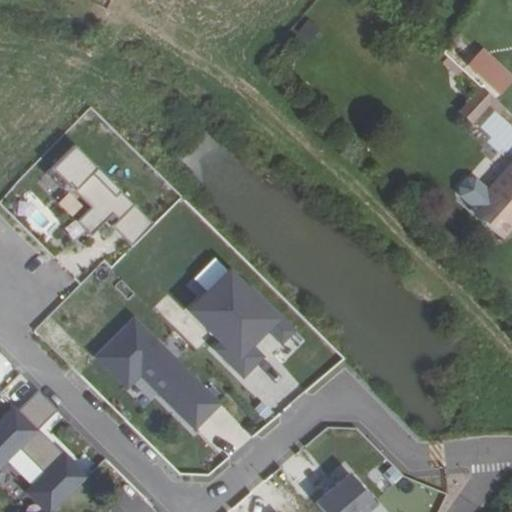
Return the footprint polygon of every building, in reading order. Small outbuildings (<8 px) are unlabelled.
[(511,74),(483,46),(466,63),(498,94),(511,80),(511,74)] [(76,221),(90,235),(112,214),(117,219),(111,225),(131,245),(153,223),(74,144),(45,172),(60,188),(65,183),(90,207),(76,221)] [(469,211),(501,240),(511,228),(511,162),(508,167),(511,170),(501,181),(496,181),(469,211)] [(511,170),(508,167),(496,181),(501,181),(511,170)] [(232,270),(193,309),(224,340),(216,348),(245,377),(267,356),(253,343),(268,328),(283,343),(298,330),(253,285),(249,288),(232,270)] [(218,400),(132,314),(93,353),(125,385),(138,372),(192,426),(218,400)] [(57,409),(37,389),(17,410),(13,406),(0,419),(0,466),(19,447),(43,472),(24,491),(44,511),(48,511),(87,475),(63,451),(62,453),(45,435),(41,438),(34,431),(38,428),(57,409)] [(41,438),(45,435),(38,428),(34,431),(41,438)] [(348,472),(314,502),(323,511),(362,511),(375,501),(348,472)]
